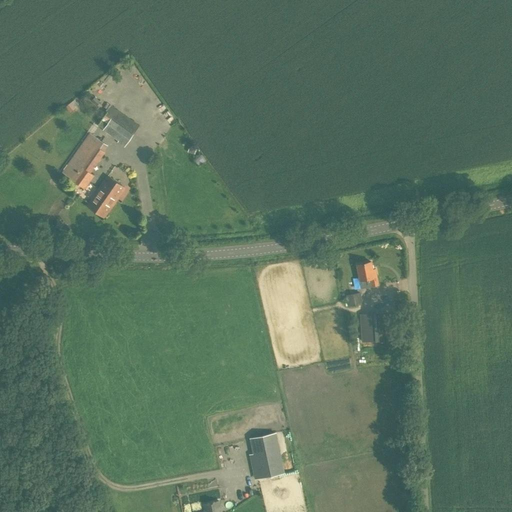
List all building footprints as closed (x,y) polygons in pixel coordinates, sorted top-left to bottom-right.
[(96,105),(100,102),(95,96),(91,100),(96,105)] [(124,147),(134,133),(112,117),(103,130),(118,141),(117,142),(124,147)] [(90,133),(72,158),(62,172),(84,189),(89,182),(94,175),(90,172),(105,152),(104,151),(108,145),(92,135),(90,133)] [(103,217),(125,187),(109,175),(87,205),(103,217)] [(372,269),(371,261),(356,264),(359,281),(360,281),(361,288),(378,285),(375,268),(372,269)] [(348,307),(363,304),(361,292),(346,295),(348,307)] [(386,312),(386,304),(371,305),(372,313),(359,314),(361,342),(390,340),(388,312),(386,312)] [(257,479),(281,474),(272,434),(248,439),(257,479)] [(218,511),(217,501),(201,505),(203,511),(201,511),(218,511)]
